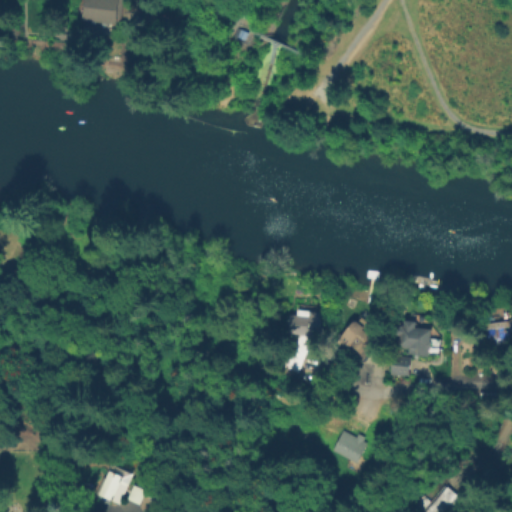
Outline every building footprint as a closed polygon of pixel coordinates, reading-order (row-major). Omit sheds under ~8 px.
[(121,0),(119,25),(84,21),(86,0),(121,0)] [(310,353),(302,373),(283,365),(292,346),(300,349),(300,334),(289,333),(290,313),(300,313),(300,308),(325,309),(325,325),(312,325),(311,336),(321,336),(321,347),(309,346),(309,353),(310,353)] [(365,360),(353,351),(353,352),(339,341),(346,331),(344,330),(358,315),(369,324),(367,327),(381,338),(365,360)] [(392,373),(395,347),(399,347),(400,334),(396,334),(397,325),(402,325),(402,324),(406,324),(406,319),(409,319),(413,315),(426,316),(443,337),(441,353),(431,352),(430,357),(410,355),(411,347),(405,347),(404,357),(414,358),(412,375),(392,373)] [(511,334),(489,337),(487,322),(511,318),(511,334)] [(169,424),(155,421),(158,406),(151,405),(154,387),(159,388),(159,387),(176,390),(169,424)] [(334,449),(343,430),(357,437),(360,430),(371,436),(358,462),(334,449)] [(99,497),(112,469),(126,476),(122,485),(126,487),(117,506),(99,497)] [(128,499),(141,504),(147,490),(134,485),(128,499)] [(454,511),(427,511),(448,487),(464,500),(454,511)] [(422,511),(415,506),(430,489),(436,494),(422,511)]
